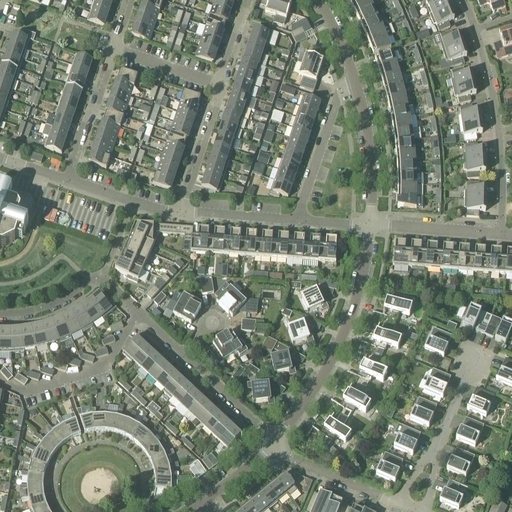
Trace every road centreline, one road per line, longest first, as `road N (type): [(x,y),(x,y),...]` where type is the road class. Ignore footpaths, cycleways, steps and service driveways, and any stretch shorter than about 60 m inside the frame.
road 1 (residential): [(272,444),(339,343),(370,226)]
road 2 (residential): [(180,212),(247,0)]
road 3 (residential): [(66,180),(128,0)]
road 4 (residential): [(296,221),(348,63)]
road 5 (residential): [(370,226),(366,127),(348,63)]
road 6 (residential): [(396,503),(272,444)]
road 7 (residential): [(500,234),(370,226)]
road 8 (residential): [(272,444),(182,355)]
